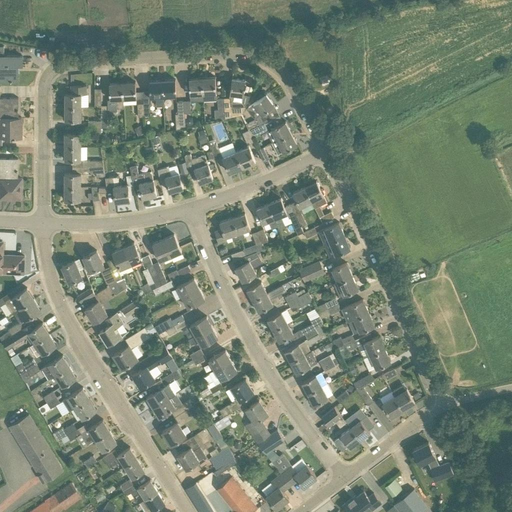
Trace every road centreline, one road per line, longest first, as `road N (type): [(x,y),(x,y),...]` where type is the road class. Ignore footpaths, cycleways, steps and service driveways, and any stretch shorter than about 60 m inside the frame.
road 1 (residential): [(325,151),(291,85),(274,64),(246,53),(49,71)]
road 2 (residential): [(189,511),(72,330),(50,279),(42,223)]
road 3 (residential): [(343,476),(251,342),(190,208)]
road 4 (residential): [(443,403),(325,151)]
road 5 (residential): [(42,223),(49,71)]
road 6 (residential): [(190,208),(102,223),(42,223)]
road 7 (residential): [(325,151),(190,208)]
road 8 (residential): [(343,476),(443,403)]
